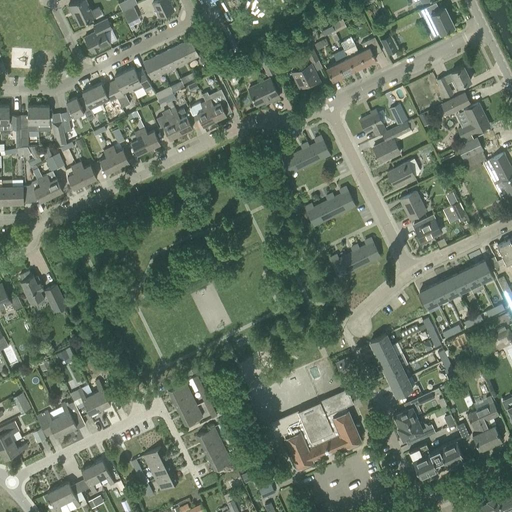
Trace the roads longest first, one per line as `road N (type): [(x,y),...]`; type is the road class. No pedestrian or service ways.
road 1 (residential): [(52,212),(255,119),(286,126),(327,105)]
road 2 (residential): [(17,476),(161,406),(201,489)]
road 3 (residential): [(410,272),(327,105)]
road 4 (residential): [(327,105),(485,29)]
road 5 (residential): [(85,75),(182,29),(190,20),(185,0)]
